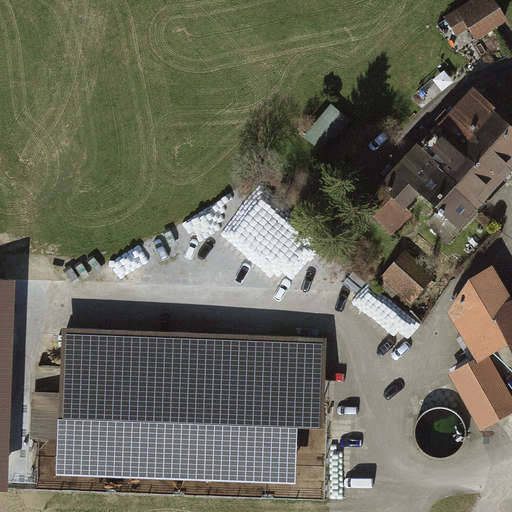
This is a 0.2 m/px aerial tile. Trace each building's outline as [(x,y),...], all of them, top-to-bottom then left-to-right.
[(503,24),(487,0),(473,0),(444,19),(464,50),(503,24)] [(470,146),(495,120),(466,93),(417,146),(446,173),(470,146)] [(322,155),(350,123),(334,109),(306,140),(322,155)] [(511,136),(495,120),(470,146),(501,174),(511,160),(511,136)] [(446,173),(417,146),(367,201),(397,228),(423,200),(446,173)] [(470,146),(446,173),(477,203),(501,174),(470,146)] [(446,173),(423,200),(454,231),(477,203),(446,173)] [(430,280),(400,254),(377,281),(407,306),(430,280)] [(453,307),(486,356),(495,351),(511,348),(511,287),(507,279),(499,263),(470,276),(453,307)] [(16,289),(0,287),(0,497),(7,498),(16,289)] [(319,342),(58,333),(53,478),(314,487),(319,342)] [(511,414),(511,383),(495,351),(486,356),(454,374),(484,430),(511,414)]
